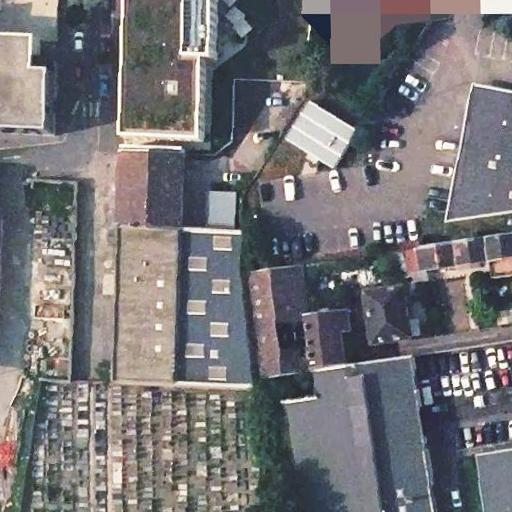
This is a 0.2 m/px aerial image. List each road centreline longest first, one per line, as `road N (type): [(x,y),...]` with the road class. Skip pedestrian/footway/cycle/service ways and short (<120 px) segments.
road 1 (unclassified): [(0,155),(101,160),(107,0)]
road 2 (unknown): [(90,359),(84,178)]
